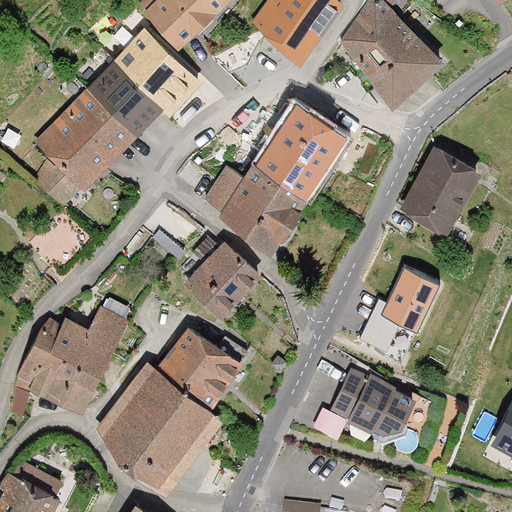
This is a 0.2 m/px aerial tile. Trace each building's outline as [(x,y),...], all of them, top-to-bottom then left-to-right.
[(160,0),(152,7),(191,48),(242,0),(160,0)] [(356,2),(352,0),(279,0),(261,19),(273,33),(298,54),(315,61),(356,2)] [(389,0),(382,0),(347,44),(402,108),(456,62),(389,0)] [(210,81),(149,29),(40,140),(90,189),(147,134),(156,142),(210,81)] [(363,138),(290,97),(249,154),(260,163),(251,175),(230,162),(207,197),(283,255),(321,196),(363,138)] [(442,144),(406,209),(456,237),(492,172),(442,144)] [(0,157),(0,191),(16,170),(0,157)] [(92,196),(46,164),(34,181),(80,212),(92,196)] [(49,201),(27,224),(67,263),(95,235),(66,207),(60,212),(49,201)] [(224,244),(190,281),(231,317),(264,281),(224,244)] [(439,280),(403,264),(381,314),(417,330),(439,280)] [(54,314),(22,380),(88,412),(134,318),(104,303),(90,332),(54,314)] [(152,355),(99,424),(175,495),(233,423),(223,408),(254,364),(193,327),(164,368),(152,355)] [(429,397),(356,364),(335,409),(326,405),(317,425),(343,438),(352,419),(407,445),(429,397)] [(511,407),(492,445),(511,455),(511,407)] [(56,511),(61,501),(11,476),(0,499),(0,511),(56,511)] [(156,511),(143,503),(136,511),(156,511)]
